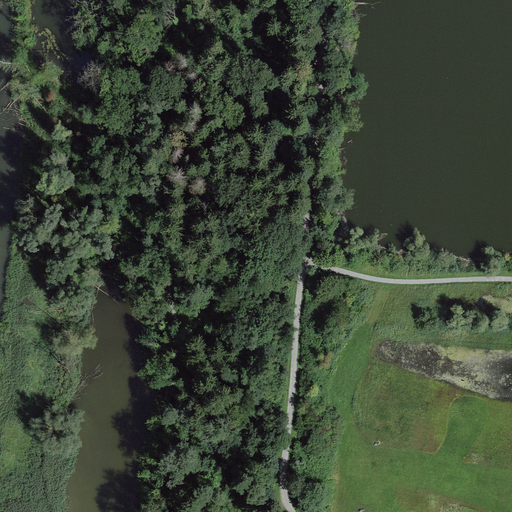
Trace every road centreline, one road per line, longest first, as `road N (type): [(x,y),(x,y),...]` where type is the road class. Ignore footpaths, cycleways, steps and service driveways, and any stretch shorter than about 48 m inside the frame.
road 1 (track): [(511,279),(372,279),(302,257),(324,136),(328,0)]
road 2 (track): [(294,511),(283,495),(302,257)]
